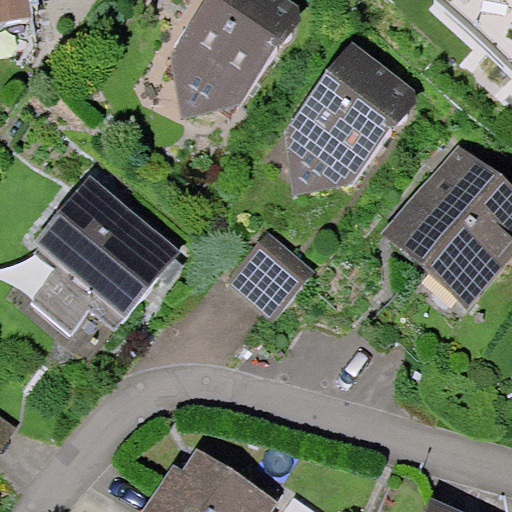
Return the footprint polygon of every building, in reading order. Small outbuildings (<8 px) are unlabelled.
[(30,0),(0,0),(0,39),(39,33),(30,0)] [(267,0),(218,0),(170,65),(172,126),(229,125),(302,26),(267,0)] [(511,0),(503,0),(511,8),(511,0)] [(418,107),(347,52),(281,145),(287,200),(352,194),(418,107)] [(511,267),(511,200),(455,150),(371,245),(462,324),(511,267)] [(186,258),(85,187),(3,303),(67,348),(94,309),(132,335),(186,258)] [(307,287),(254,248),(223,290),(276,328),(307,287)] [(262,511),(264,508),(194,465),(183,483),(169,474),(145,511),(262,511)] [(463,511),(429,497),(422,511),(463,511)]
